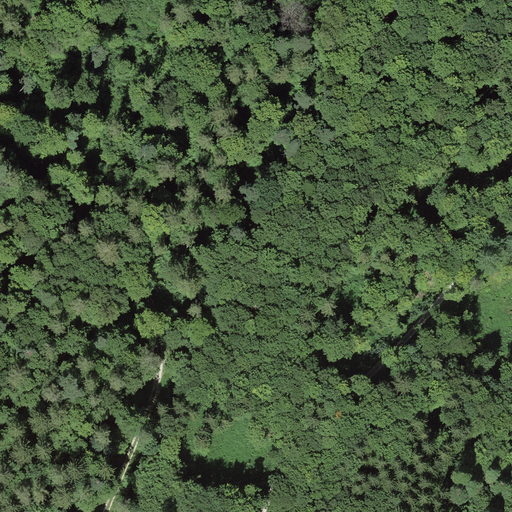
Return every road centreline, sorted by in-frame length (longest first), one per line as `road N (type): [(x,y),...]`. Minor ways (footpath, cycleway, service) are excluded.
road 1 (track): [(454,0),(216,278),(163,361)]
road 2 (track): [(105,511),(160,376),(151,304),(110,232),(0,136)]
road 3 (track): [(263,511),(316,430),(511,216)]
road 4 (track): [(511,388),(484,415),(455,465),(448,511)]
